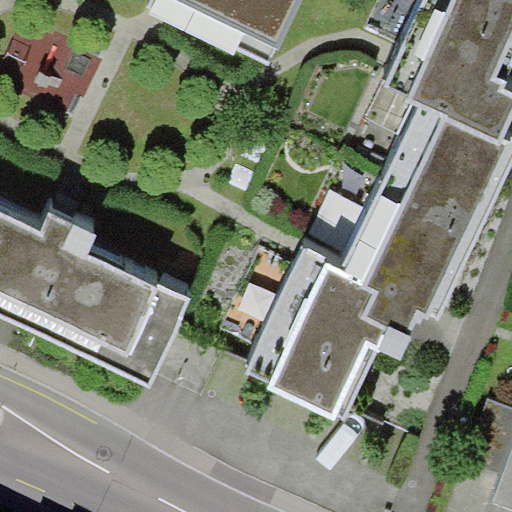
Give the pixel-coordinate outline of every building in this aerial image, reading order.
[(162,0),(273,54),(299,0),(162,0)] [(511,52),(511,0),(412,0),(384,62),(425,81),(388,164),(487,209),(511,154),(511,121),(506,119),(511,106),(511,63),(508,62),(511,52)] [(310,232),(253,355),(353,401),(391,319),(413,329),(431,291),(446,298),(487,209),(388,164),(349,250),(310,232)] [(48,213),(0,190),(0,294),(159,367),(196,287),(93,240),(105,215),(57,193),(48,213)] [(511,441),(501,470),(511,474),(511,441)]
